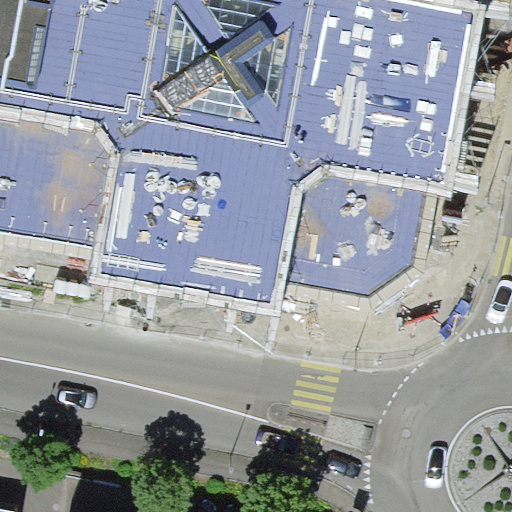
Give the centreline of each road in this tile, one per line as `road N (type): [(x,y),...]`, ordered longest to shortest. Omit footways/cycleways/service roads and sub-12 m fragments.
road 1 (residential): [(408,442),(0,360)]
road 2 (secondary): [(511,367),(468,375),(442,391),(408,442)]
